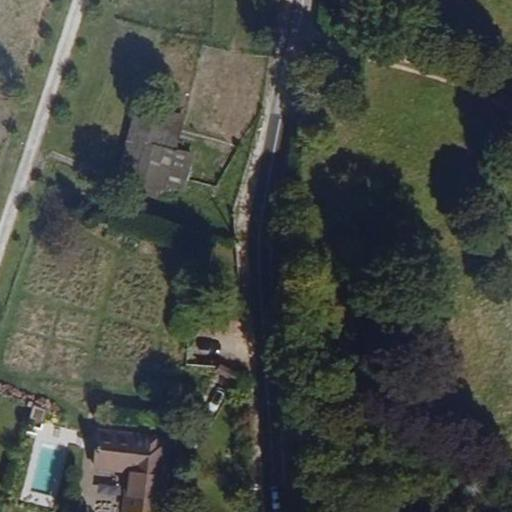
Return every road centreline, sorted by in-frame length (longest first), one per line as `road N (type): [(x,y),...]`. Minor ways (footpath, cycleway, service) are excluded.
road 1 (residential): [(274,511),(255,277),(299,0)]
road 2 (track): [(86,0),(0,255)]
